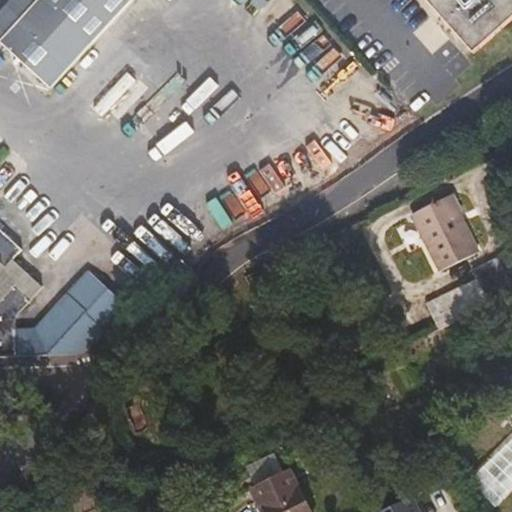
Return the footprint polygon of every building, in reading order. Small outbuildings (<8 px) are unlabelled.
[(11,0),(0,13),(0,40),(0,41),(36,0),(11,0)] [(52,89),(133,0),(36,0),(0,41),(52,89)] [(511,0),(425,0),(474,55),(511,20),(511,0)] [(89,90),(101,101),(129,71),(117,60),(89,90)] [(440,271),(480,251),(462,215),(464,214),(454,193),(412,214),(440,271)] [(13,259),(23,250),(0,228),(0,261),(6,267),(13,259)] [(0,261),(0,296),(3,299),(16,285),(31,299),(43,287),(13,259),(6,267),(0,261)] [(442,329),(490,305),(487,300),(511,288),(497,259),(473,271),(477,279),(429,302),(442,329)] [(0,356),(85,354),(128,306),(89,270),(35,328),(16,329),(16,316),(31,299),(16,285),(3,299),(0,296),(0,356)] [(266,511),(310,511),(290,471),(251,491),(259,508),(263,506),(266,511)] [(420,511),(414,499),(386,511),(420,511)]
